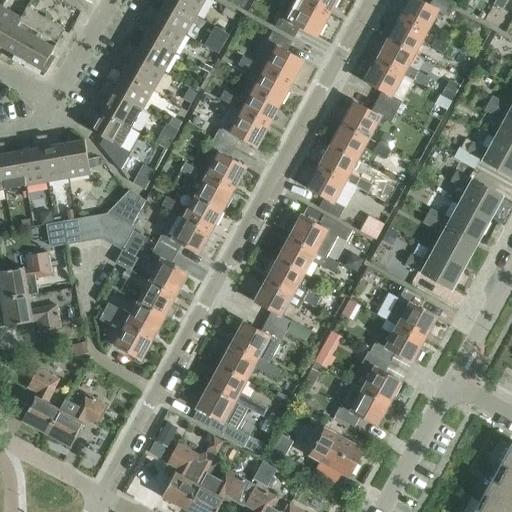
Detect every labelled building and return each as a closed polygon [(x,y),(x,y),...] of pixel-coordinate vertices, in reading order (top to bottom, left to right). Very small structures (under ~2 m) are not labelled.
[(165,0),(159,11),(149,5),(145,12),(186,35),(196,17),(167,0),(165,0)] [(205,0),(167,0),(196,17),(205,0)] [(230,0),(230,1),(243,8),(247,0),(230,0)] [(305,0),(303,3),(328,17),(336,0),(305,0)] [(437,11),(448,17),(454,7),(441,0),(432,0),(429,7),(415,0),(410,0),(401,19),(425,33),(437,11)] [(509,0),(498,0),(495,6),(504,11),(509,0)] [(301,28),(317,36),(328,17),(303,3),(293,23),(281,17),(275,28),(295,39),(301,28)] [(72,7),(69,13),(71,19),(77,22),(82,12),(72,7)] [(15,55),(12,60),(27,69),(30,64),(41,70),(38,75),(44,79),(55,59),(50,56),(65,30),(27,8),(20,19),(3,49),(15,55)] [(226,8),(222,15),(233,21),(237,14),(226,8)] [(3,9),(0,13),(0,46),(3,49),(20,19),(3,9)] [(141,19),(152,25),(145,37),(175,54),(186,35),(145,12),(141,19)] [(389,41),(413,54),(425,33),(401,19),(389,41)] [(214,27),(204,46),(218,54),(229,35),(214,27)] [(267,43),(278,49),(267,71),(291,84),(303,62),(287,53),(292,43),(273,32),(267,43)] [(138,49),(127,43),(124,49),(164,73),(175,54),(145,37),(138,49)] [(444,55),(449,46),(436,40),(431,49),(444,55)] [(426,89),(431,80),(407,67),(413,54),(389,41),(378,62),(402,75),(426,89)] [(120,56),(130,62),(123,74),(153,91),(164,73),(124,49),(120,56)] [(238,67),(251,74),(256,65),(243,58),(238,67)] [(402,102),(391,96),(402,75),(378,62),(366,83),(382,92),(376,103),(396,114),(402,102)] [(291,84),(267,71),(254,94),(278,106),(291,84)] [(116,86),(106,80),(102,87),(142,110),(153,91),(123,74),(116,86)] [(452,102),(460,86),(449,80),(441,96),(452,102)] [(98,93),(109,99),(102,112),(132,129),(142,110),(102,87),(98,93)] [(197,94),(189,89),(182,99),(191,104),(197,94)] [(225,91),(220,100),(233,108),(238,99),(225,91)] [(278,106),(254,94),(243,113),(268,126),(278,106)] [(508,104),(493,96),(488,104),(504,113),(508,104)] [(371,113),(355,104),(343,127),(367,140),(379,118),(390,124),(396,114),(376,103),(371,113)] [(485,111),(500,120),(504,113),(488,104),(485,111)] [(100,146),(121,171),(131,154),(121,148),(132,129),(102,112),(91,131),(104,139),(100,146)] [(240,139),(256,147),(268,126),(243,113),(232,134),(221,128),(215,139),(234,150),(240,139)] [(511,117),(509,116),(497,138),(511,146),(511,117)] [(173,117),(169,125),(170,126),(178,130),(182,123),(182,122),(173,117)] [(166,124),(156,142),(167,149),(178,130),(170,126),(169,125),(166,124)] [(331,148),(356,161),(367,140),(343,127),(331,148)] [(49,147),(47,135),(39,137),(48,182),(69,179),(63,145),(49,147)] [(32,138),(34,150),(20,152),(27,186),(48,182),(39,137),(32,138)] [(484,162),(511,177),(511,146),(497,138),(484,162)] [(244,169),(229,160),(234,150),(215,139),(209,150),(220,156),(208,178),(232,191),(244,169)] [(465,139),(460,149),(467,152),(473,143),(465,139)] [(91,175),(87,155),(85,141),(63,145),(69,179),(91,175)] [(486,149),(473,142),(473,143),(467,152),(467,153),(479,160),(480,161),(486,149)] [(6,155),(4,143),(0,143),(0,160),(5,190),(27,186),(20,152),(6,155)] [(386,161),(391,152),(378,145),(373,155),(386,161)] [(320,168),(344,182),(356,161),(331,148),(320,168)] [(459,148),(453,158),(474,170),(479,160),(467,153),(467,152),(460,149),(459,148)] [(99,158),(88,160),(91,169),(101,167),(99,158)] [(184,165),(179,173),(193,181),(198,173),(184,165)] [(345,209),(333,202),(344,182),(320,168),(309,189),(325,198),(320,209),(339,219),(345,209)] [(456,172),(450,183),(463,190),(469,179),(456,172)] [(138,178),(134,185),(145,190),(148,184),(138,178)] [(232,191),(208,178),(197,198),(221,211),(232,191)] [(373,186),(360,178),(356,186),(369,193),(373,186)] [(501,198),(473,182),(460,206),(488,222),(501,198)] [(141,199),(130,193),(126,200),(137,205),(141,199)] [(167,198),(162,207),(175,214),(180,205),(167,198)] [(221,211),(197,198),(185,220),(209,233),(221,211)] [(472,236),(478,240),(488,222),(460,206),(447,228),(470,241),(472,236)] [(445,218),(431,210),(427,217),(441,225),(445,218)] [(52,212),(40,214),(42,226),(54,224),(52,212)] [(98,216),(102,240),(111,245),(122,221),(109,214),(98,216)] [(139,214),(132,227),(135,228),(142,232),(149,220),(139,214)] [(87,218),(91,242),(102,240),(98,216),(87,218)] [(326,259),(327,258),(338,237),(347,242),(352,232),(324,216),(319,227),(302,218),(290,240),(326,259)] [(368,216),(360,232),(376,240),(384,224),(368,216)] [(423,225),(437,232),(441,225),(427,217),(423,225)] [(76,220),(80,244),(91,242),(87,218),(76,220)] [(29,219),(21,221),(23,228),(30,227),(31,227),(29,219)] [(64,222),(68,246),(80,244),(76,220),(64,222)] [(182,245),(198,254),(209,233),(185,220),(174,241),(163,234),(157,246),(176,256),(182,245)] [(122,251),(135,228),(132,227),(122,221),(111,245),(122,251)] [(473,248),(467,245),(470,241),(447,228),(435,251),(463,266),(473,248)] [(310,261),(334,274),(339,265),(327,258),(326,259),(290,240),(278,261),(303,275),(310,261)] [(186,275),(170,266),(176,256),(157,246),(151,256),(162,262),(150,284),(174,297),(186,275)] [(423,274),(451,290),(463,266),(435,251),(424,270),(421,268),(422,263),(411,256),(400,275),(417,285),(423,274)] [(39,295),(36,278),(52,275),(48,252),(27,256),(29,267),(0,272),(0,290),(2,301),(29,297),(39,295)] [(351,253),(344,266),(357,273),(364,260),(351,253)] [(303,301),(315,307),(320,299),(297,286),(303,275),(278,261),(266,283),(302,302),(303,301)] [(135,287),(140,278),(127,271),(122,280),(135,287)] [(291,322),(280,316),(287,304),(298,310),(302,302),(266,283),(256,302),(272,311),(265,324),(285,334),(291,322)] [(174,297),(150,284),(139,305),(163,317),(174,297)] [(435,319),(418,310),(424,299),(405,289),(399,300),(407,304),(401,316),(392,312),(386,321),(423,341),(435,319)] [(6,328),(38,322),(40,332),(61,329),(57,306),(31,310),(29,297),(2,301),(6,328)] [(122,311),(109,304),(104,314),(117,321),(151,339),(163,317),(139,305),(132,319),(121,313),(122,311)] [(112,328),(117,321),(104,314),(99,321),(112,328)] [(117,321),(113,328),(123,334),(116,347),(140,360),(151,339),(117,321)] [(370,352),(370,353),(390,364),(395,353),(411,362),(412,361),(415,362),(418,361),(423,352),(422,349),(419,347),(423,341),(386,321),(382,330),(391,334),(385,346),(376,342),(370,352)] [(260,332),(244,324),(233,345),(268,364),(285,334),(265,324),(260,332)] [(80,331),(68,334),(70,345),(82,343),(80,331)] [(86,344),(74,346),(76,356),(88,353),(86,344)] [(252,367),(275,380),(280,371),(268,364),(233,345),(220,368),(244,381),(252,367)] [(316,363),(328,369),(335,357),(323,350),(316,363)] [(400,383),(384,374),(390,364),(370,353),(370,352),(369,351),(362,364),(371,370),(360,390),(388,405),(400,383)] [(220,368),(209,389),(248,409),(257,414),(263,417),(268,408),(261,405),(238,392),(244,381),(220,368)] [(46,403),(59,380),(39,369),(29,388),(38,394),(23,422),(47,435),(60,411),(46,403)] [(319,376),(311,371),(305,383),(313,388),(319,376)] [(209,389),(198,408),(215,417),(208,428),(244,448),(250,437),(237,430),(248,409),(209,389)] [(361,417),(377,426),(388,405),(360,390),(349,411),(341,406),(335,417),(355,428),(361,417)] [(96,425),(106,406),(86,395),(74,418),(60,411),(47,435),(71,448),(86,420),(96,425)] [(275,425),(266,420),(260,430),(269,434),(275,425)] [(329,448),(316,472),(335,483),(341,472),(349,477),(362,451),(336,436),(337,434),(327,428),(319,442),(329,448)] [(162,432),(157,442),(167,448),(173,438),(162,432)] [(179,445),(168,464),(179,470),(177,474),(176,473),(162,497),(187,511),(207,474),(224,443),(215,438),(206,454),(199,456),(179,445)] [(157,442),(150,454),(161,460),(167,448),(157,442)] [(511,511),(511,443),(474,511),(511,511)] [(263,462),(253,479),(267,487),(277,470),(263,462)] [(189,511),(217,511),(224,500),(223,499),(225,495),(241,503),(251,484),(226,471),(220,481),(207,474),(187,511),(189,511)] [(256,511),(255,511),(277,511),(270,508),(276,498),(251,484),(241,503),(256,511)]
